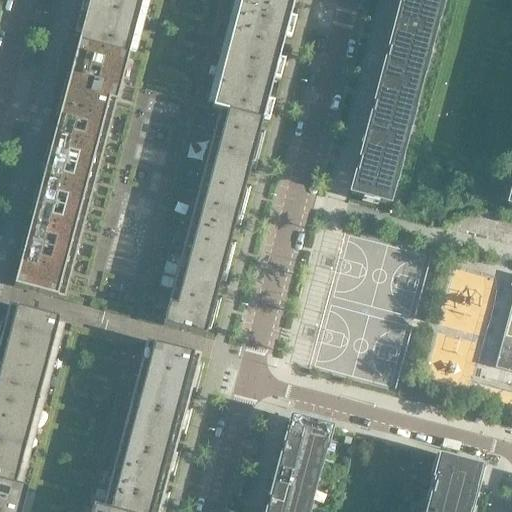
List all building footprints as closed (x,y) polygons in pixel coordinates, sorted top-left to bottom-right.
[(90,0),(87,15),(85,14),(84,17),(86,17),(80,41),(78,41),(77,44),(128,57),(142,0),(90,0)] [(276,57),(280,43),(281,39),(283,40),(284,37),(282,36),(287,18),(289,19),(289,16),(287,15),(291,0),(239,0),(211,110),(218,112),(261,123),(267,100),(265,99),(270,81),(272,81),(273,79),(271,78),(276,60),(278,61),(278,58),(276,57)] [(437,13),(440,0),(400,0),(400,3),(437,13)] [(423,67),(437,13),(400,3),(386,57),(423,67)] [(63,301),(128,57),(77,44),(13,288),(63,301)] [(409,121),(423,67),(386,57),(371,111),(409,121)] [(395,175),(409,121),(371,111),(357,165),(395,175)] [(204,338),(243,191),(261,123),(218,112),(162,327),(204,338)] [(387,205),(395,175),(357,165),(349,195),(387,205)] [(511,301),(497,359),(495,369),(511,373),(511,301)] [(14,487),(57,322),(58,320),(8,307),(0,335),(0,511),(21,511),(27,491),(14,487)] [(158,511),(168,475),(199,357),(145,343),(101,510),(91,508),(90,511),(158,511)] [(323,452),(329,431),(290,420),(281,452),(319,462),(322,452),(323,452)] [(288,511),(305,511),(319,462),(281,452),(267,506),(288,511)] [(469,502),(477,470),(438,460),(433,479),(434,480),(431,492),(469,502)] [(465,511),(469,502),(431,492),(425,511),(465,511)]
